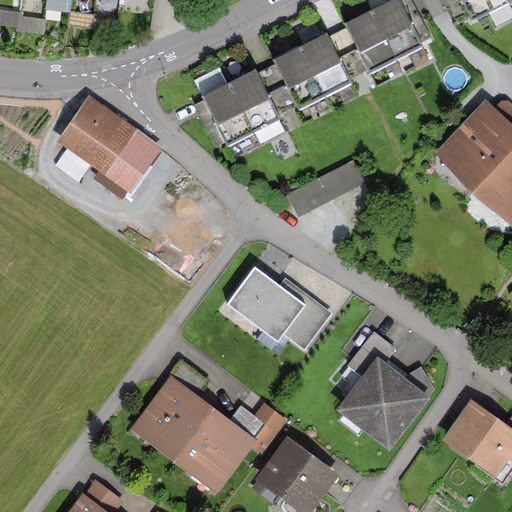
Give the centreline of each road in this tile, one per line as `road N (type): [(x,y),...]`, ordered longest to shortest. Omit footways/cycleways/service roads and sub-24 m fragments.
road 1 (residential): [(472,358),(261,214),(138,106),(120,69)]
road 2 (residential): [(362,511),(472,358)]
road 3 (residential): [(274,0),(120,69)]
road 4 (residential): [(120,69),(0,72)]
